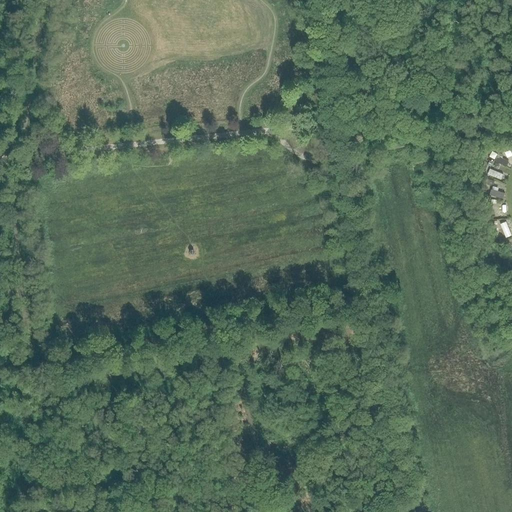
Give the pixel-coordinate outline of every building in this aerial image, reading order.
[(486,157),(511,170),(511,167),(511,152),(509,144),(485,148),(486,157)] [(502,175),(489,169),(487,175),(500,180),(502,175)] [(487,197),(507,200),(506,185),(485,176),(487,197)] [(490,220),(511,218),(507,200),(487,197),(490,220)] [(499,244),(511,237),(511,219),(511,218),(490,220),(494,235),(499,244)] [(511,257),(511,237),(499,244),(511,257)]
